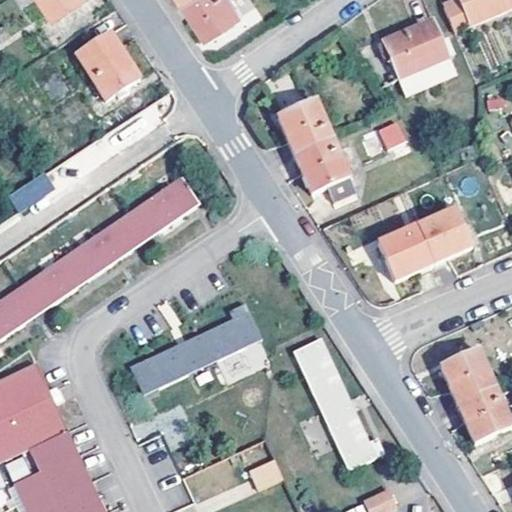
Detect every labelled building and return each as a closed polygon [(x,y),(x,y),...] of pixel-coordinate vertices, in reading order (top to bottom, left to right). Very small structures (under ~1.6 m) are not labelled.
[(44,0),(55,17),(80,0),(44,0)] [(232,0),(189,0),(185,3),(208,39),(243,16),(232,0)] [(443,8),(455,34),(511,9),(511,0),(456,0),(457,2),(443,8)] [(399,83),(448,63),(432,24),(383,45),(399,83)] [(110,35),(75,58),(104,103),(139,80),(110,35)] [(448,63),(399,83),(406,100),(455,79),(448,63)] [(148,105),(116,133),(127,146),(159,117),(148,105)] [(297,160),(334,143),(317,105),(280,121),(297,160)] [(383,149),(406,143),(400,122),(378,128),(383,149)] [(339,194),(331,199),(334,205),(357,195),(334,143),(297,160),(314,199),(327,192),(336,187),(339,194)] [(19,213),(55,189),(43,172),(7,196),(19,213)] [(128,219),(146,245),(199,209),(182,183),(128,219)] [(327,192),(331,199),(339,194),(336,187),(327,192)] [(418,232),(435,268),(472,252),(456,215),(418,232)] [(73,256),(91,282),(146,245),(128,219),(73,256)] [(396,285),(435,268),(418,232),(380,248),(396,285)] [(19,292),(37,318),(91,282),(73,256),(19,292)] [(0,343),(37,318),(19,292),(0,305),(0,343)] [(228,316),(231,323),(131,369),(144,398),(261,344),(244,308),(228,316)] [(385,457),(378,442),(370,445),(323,344),(293,356),(349,474),(385,457)] [(457,409),(494,393),(477,354),(441,370),(457,409)] [(0,465),(27,453),(39,476),(13,488),(24,511),(103,511),(35,368),(0,385),(0,465)] [(494,393),(457,409),(475,448),(511,433),(494,393)] [(225,460),(184,478),(195,502),(236,484),(225,460)] [(275,464),(251,475),(259,493),(283,482),(275,464)] [(365,505),(368,511),(396,511),(397,511),(389,494),(365,505)]
